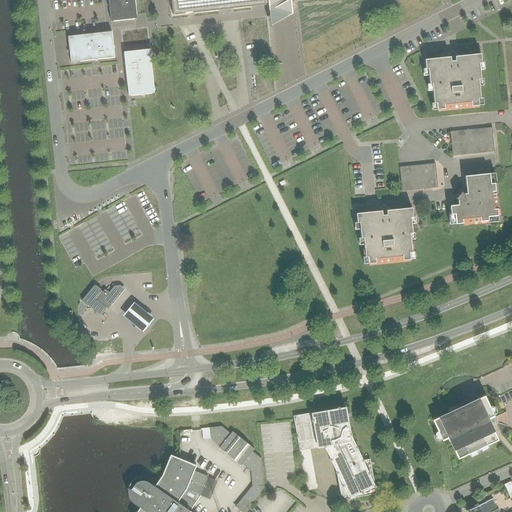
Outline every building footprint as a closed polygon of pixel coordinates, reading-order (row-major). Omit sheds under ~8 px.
[(107,0),(109,15),(110,22),(137,19),(136,14),(134,0),(107,0)] [(170,0),(173,16),(181,15),(189,14),(194,13),(218,10),(223,10),(222,7),(225,7),(229,6),(229,9),(233,9),(243,8),(251,7),(266,5),(265,3),(268,3),(270,27),(292,14),(290,0),(292,0),(293,2),(297,2),(298,2),(311,0),(312,0),(170,0)] [(111,32),(67,37),(70,63),(114,58),(111,32)] [(123,52),(128,97),(154,94),(149,49),(123,52)] [(263,52),(252,52),(254,96),(266,95),(263,52)] [(434,110),(475,106),(480,105),(478,86),(481,86),(479,70),(484,70),(484,63),(481,63),(480,54),(424,60),(425,69),(422,69),(423,76),(428,76),(430,91),(432,91),(434,110)] [(493,174),(466,176),(464,176),(466,190),(462,190),(455,199),(457,200),(457,205),(449,206),(451,225),(497,220),(493,174)] [(411,208),(377,212),(356,214),(356,223),(354,223),(355,230),(360,230),(361,245),(364,245),(366,264),(412,259),(410,240),(412,240),(411,224),(416,224),(415,217),(412,217),(411,208)] [(109,292),(105,290),(103,292),(98,288),(94,285),(81,301),(83,302),(85,304),(89,307),(100,315),(106,308),(107,309),(112,303),(123,290),(121,288),(121,287),(120,286),(113,287),(109,292)] [(147,309),(135,299),(124,313),(135,323),(144,330),(155,316),(147,309)] [(484,396),(478,399),(467,404),(468,406),(461,409),(460,407),(459,406),(458,406),(457,406),(457,407),(456,407),(456,408),(456,409),(457,411),(451,415),(449,412),(432,420),(442,441),(448,438),(458,459),(498,440),(488,419),(494,417),(484,396)] [(336,474),(341,500),(376,494),(370,459),(363,460),(350,433),(346,407),(339,408),(338,407),(334,409),(310,413),(293,416),(299,451),(323,447),(336,474)] [(209,428),(202,429),(203,439),(210,439),(211,439),(221,427),(209,428)] [(254,449),(232,432),(230,434),(219,448),(241,466),(252,452),(254,449)] [(190,511),(189,511),(194,504),(182,495),(186,490),(199,496),(208,477),(194,471),(196,466),(179,458),(170,455),(162,476),(154,487),(148,483),(147,482),(146,482),(145,481),(144,481),(142,481),(141,481),(140,481),(139,481),(137,482),(136,483),(135,483),(134,484),(133,485),(133,486),(132,487),(129,485),(128,487),(128,488),(127,489),(127,490),(127,492),(127,493),(128,494),(128,496),(128,497),(129,498),(129,499),(130,500),(131,501),(132,502),(133,503),(134,504),(139,508),(136,511),(190,511)] [(261,494),(252,486),(246,493),(256,500),(261,494)] [(235,507),(241,511),(246,511),(251,506),(242,498),(235,507)] [(489,511),(488,510),(495,507),(491,499),(478,505),(477,503),(471,506),(472,508),(465,511),(468,510),(469,511),(489,511)]
